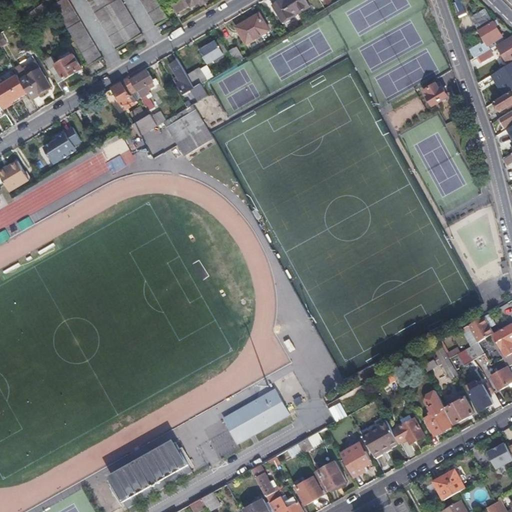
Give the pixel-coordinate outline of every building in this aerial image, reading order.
[(102,57),(65,0),(61,0),(53,6),(90,65),(102,57)] [(141,34),(119,0),(86,0),(116,48),(141,34)] [(169,18),(158,0),(140,0),(156,25),(169,18)] [(180,0),(173,5),(177,13),(192,4),(193,5),(201,1),(201,0),(180,0)] [(303,0),(279,0),(271,5),(281,21),(307,6),(303,0)] [(459,16),(467,14),(461,0),(460,0),(454,2),(459,16)] [(41,3),(22,16),(25,20),(33,15),(44,7),(41,3)] [(44,7),(33,15),(39,23),(50,16),(44,7)] [(471,17),(478,29),(492,20),(486,9),(471,17)] [(269,29),(260,12),(236,26),(246,43),(269,29)] [(490,23),(493,21),(492,20),(478,29),(480,31),(491,25),(490,23)] [(480,31),(486,42),(500,34),(493,21),(490,23),(491,25),(480,31)] [(511,59),(511,38),(498,47),(507,62),(511,59)] [(209,63),(224,54),(219,46),(217,42),(202,51),(209,63)] [(479,55),(490,48),(486,42),(475,49),(479,55)] [(224,54),(229,51),(229,50),(225,43),(219,46),(224,54)] [(229,51),(236,62),(244,57),(237,46),(229,50),(229,51)] [(494,55),(490,48),(479,55),(483,62),(494,55)] [(82,68),(73,50),(61,57),(63,61),(54,66),(51,61),(45,64),(57,83),(82,68)] [(187,91),(195,87),(188,75),(179,59),(171,64),(187,91)] [(19,66),(13,69),(17,76),(27,91),(29,93),(32,98),(47,89),(45,87),(50,84),(36,61),(22,70),(19,66)] [(511,62),(488,77),(491,82),(511,70),(511,73),(511,62)] [(201,67),(208,79),(214,76),(207,64),(201,67)] [(195,87),(202,83),(208,79),(201,67),(188,75),(195,87)] [(148,70),(131,80),(150,111),(154,108),(145,94),(155,87),(152,82),(155,81),(148,70)] [(17,76),(0,85),(0,102),(4,108),(20,99),(18,96),(27,91),(17,76)] [(135,91),(128,79),(113,89),(124,106),(132,101),(128,95),(135,91)] [(439,83),(424,92),(433,105),(448,96),(443,87),(442,88),(439,83)] [(511,90),(494,102),(500,111),(511,103),(511,90)] [(29,93),(27,91),(18,96),(20,99),(29,93)] [(203,130),(206,128),(193,105),(189,107),(166,121),(165,122),(185,155),(209,141),(203,130)] [(511,111),(501,118),(506,128),(511,124),(511,111)] [(159,125),(165,122),(166,121),(161,112),(153,116),(159,125)] [(151,114),(134,125),(141,136),(159,125),(153,116),(151,114)] [(46,148),(55,164),(76,151),(74,146),(83,141),(74,127),(58,136),(60,139),(46,148)] [(213,139),(206,128),(203,130),(209,141),(213,139)] [(119,155),(106,163),(113,174),(126,166),(119,155)] [(0,174),(5,184),(10,191),(30,178),(19,160),(0,171),(0,174)] [(33,214),(37,222),(49,216),(45,208),(33,214)] [(29,217),(17,224),(22,232),(34,225),(29,217)] [(478,342),(493,333),(489,326),(495,323),(489,314),(469,325),(470,328),(478,342)] [(511,342),(511,324),(511,323),(493,333),(505,355),(502,357),(506,363),(508,362),(509,363),(511,361),(511,343),(511,342)] [(479,344),(478,342),(466,349),(473,360),(484,354),(479,344)] [(479,344),(484,354),(487,352),(482,343),(479,344)] [(455,374),(440,348),(434,351),(438,358),(435,360),(438,366),(441,364),(449,378),(455,374)] [(456,369),(473,360),(466,349),(457,354),(450,358),(456,369)] [(455,350),(447,353),(450,358),(457,354),(455,350)] [(433,361),(423,367),(426,372),(436,367),(433,361)] [(511,382),(511,373),(506,363),(496,368),(498,372),(491,376),(499,389),(511,382)] [(393,373),(401,388),(410,383),(401,368),(393,373)] [(465,385),(469,392),(470,391),(478,387),(474,380),(465,385)] [(496,397),(487,382),(482,385),(491,399),(496,397)] [(491,399),(482,385),(478,387),(470,391),(480,410),(489,405),(488,401),(491,399)] [(278,397),(283,394),(279,387),(274,390),(278,397)] [(292,409),(283,394),(278,397),(274,390),(228,417),(241,439),(292,409)] [(450,416),(445,407),(435,390),(426,395),(425,400),(428,407),(432,408),(431,411),(429,413),(430,414),(424,417),(434,435),(452,425),(448,418),(450,416)] [(450,416),(454,423),(473,412),(463,394),(459,397),(459,399),(445,407),(450,416)] [(394,431),(399,442),(407,437),(410,443),(425,435),(416,419),(394,431)] [(388,421),(362,435),(374,456),(399,442),(394,431),(388,421)] [(195,468),(177,438),(111,475),(129,505),(195,468)] [(307,439),(297,444),(302,453),(311,448),(307,439)] [(505,443),(487,452),(496,468),(511,459),(511,456),(507,448),(505,443)] [(360,444),(341,455),(353,476),(365,469),(362,464),(371,458),(367,450),(365,452),(360,444)] [(276,457),(270,460),(272,465),(278,461),(276,457)] [(313,471),(325,491),(345,480),(333,460),(313,471)] [(263,464),(251,470),(266,496),(277,490),(263,464)] [(435,481),(444,500),(466,488),(455,470),(435,481)] [(314,479),(296,489),(304,504),(322,494),(314,479)] [(277,490),(266,496),(272,508),(274,511),(299,511),(302,511),(297,502),(288,508),(277,490)] [(201,499),(206,508),(208,511),(220,504),(213,492),(201,499)] [(270,511),(263,498),(245,509),(245,511),(270,511)] [(201,499),(190,505),(193,511),(199,511),(206,508),(201,499)] [(442,511),(467,511),(461,500),(442,511)] [(511,511),(511,502),(510,503),(511,506),(511,509),(507,511),(500,500),(496,502),(486,507),(488,511),(511,511)]
